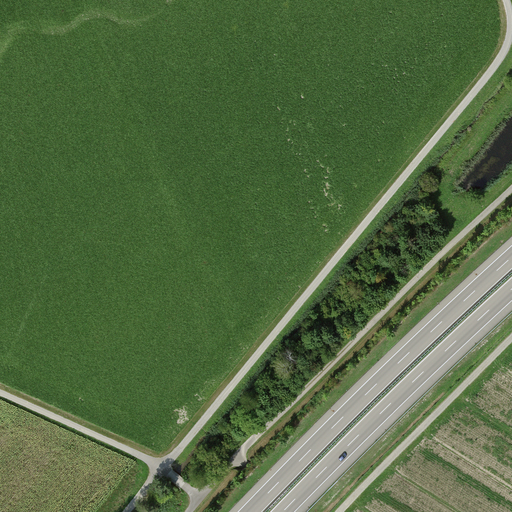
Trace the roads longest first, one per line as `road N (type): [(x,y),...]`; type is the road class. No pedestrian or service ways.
road 1 (track): [(511,51),(126,511)]
road 2 (track): [(511,188),(190,511)]
road 3 (motorway): [(511,257),(250,511)]
road 4 (motorway): [(283,511),(511,289)]
road 5 (track): [(340,511),(511,339)]
road 6 (track): [(0,390),(161,468)]
